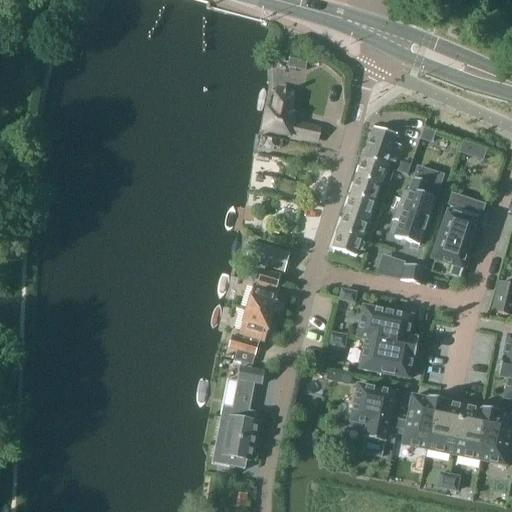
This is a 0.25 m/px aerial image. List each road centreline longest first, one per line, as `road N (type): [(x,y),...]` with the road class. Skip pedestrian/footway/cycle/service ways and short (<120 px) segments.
road 1 (unclassified): [(312,272),(376,33)]
road 2 (unclassified): [(262,511),(312,272)]
road 3 (residential): [(312,272),(469,304)]
road 4 (secondary): [(376,33),(416,67),(511,86)]
road 5 (secondary): [(511,85),(425,41),(376,33)]
road 6 (residential): [(469,304),(511,177)]
